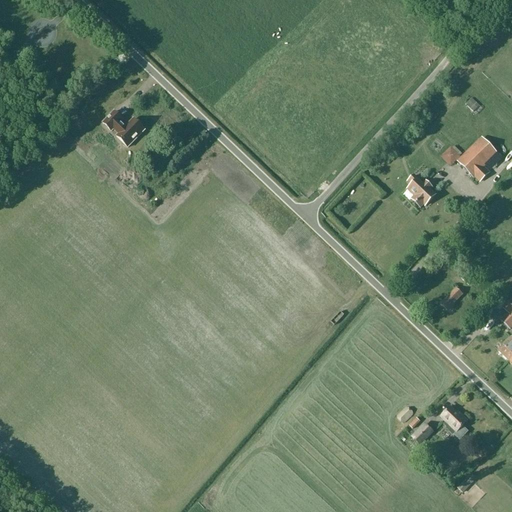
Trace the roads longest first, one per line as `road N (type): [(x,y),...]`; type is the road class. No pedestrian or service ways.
road 1 (unclassified): [(304,216),(74,0)]
road 2 (unclassified): [(511,414),(304,216)]
road 3 (unclassified): [(487,0),(441,67),(304,216)]
